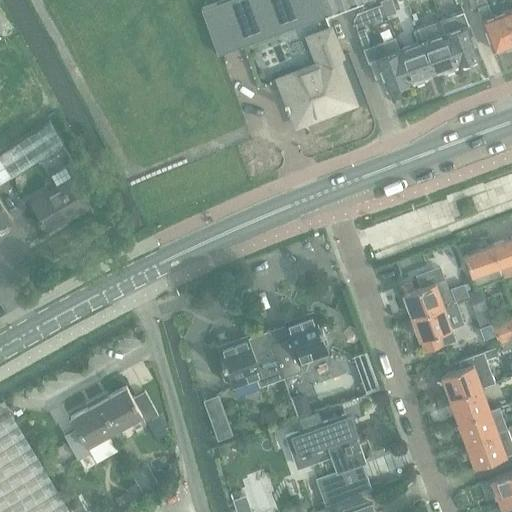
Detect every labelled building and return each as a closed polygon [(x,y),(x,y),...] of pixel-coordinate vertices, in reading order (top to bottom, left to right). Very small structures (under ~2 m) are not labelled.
[(223,0),(201,8),(217,54),(325,14),(347,6),(362,1),(361,0),(223,0)] [(390,0),(380,0),(379,0),(381,4),(385,16),(395,12),(390,0)] [(511,31),(504,10),(491,14),(485,0),(468,0),(472,9),(477,7),(493,50),(503,46),(507,49),(511,47),(511,31)] [(462,11),(439,20),(456,64),(460,62),(464,65),(469,63),(470,58),(479,55),(462,11)] [(455,64),(456,64),(439,20),(416,28),(417,29),(413,31),(417,43),(422,41),(433,73),(446,68),(449,71),(453,69),(455,64)] [(361,43),(369,40),(364,29),(357,32),(361,43)] [(328,30),(307,39),(321,76),(300,84),(296,74),(277,81),(287,106),(284,107),(285,112),(289,111),(293,120),(323,108),(323,109),(351,98),(335,58),(338,57),(328,30)] [(409,82),(410,82),(399,50),(400,49),(395,38),(363,50),(373,76),(375,78),(378,78),(381,77),(386,91),(395,87),(398,91),(409,87),(409,82)] [(417,43),(400,49),(399,50),(410,82),(411,81),(415,84),(423,81),(424,77),(433,73),(422,41),(417,43)] [(50,121),(0,153),(0,227),(11,220),(0,203),(0,183),(63,144),(50,121)] [(88,203),(72,175),(66,165),(49,175),(55,185),(29,200),(38,216),(35,218),(43,232),(62,221),(61,219),(88,203)] [(511,237),(490,245),(498,265),(511,260),(511,237)] [(501,278),(498,265),(490,245),(463,254),(474,287),(501,278)] [(403,293),(411,316),(453,301),(452,300),(445,279),(403,293)] [(490,324),(492,323),(480,288),(466,293),(478,328),(479,327),(490,324)] [(458,310),(455,301),(454,299),(452,300),(453,301),(411,316),(424,352),(442,346),(437,333),(451,328),(446,314),(458,310)] [(273,329),(267,331),(283,378),(304,370),(311,356),(325,351),(323,344),(327,343),(321,327),(317,328),(312,315),(285,325),(285,326),(274,330),(273,329)] [(511,315),(492,323),(499,344),(511,338),(511,315)] [(490,324),(479,327),(483,338),(494,335),(490,324)] [(236,395),(283,378),(267,331),(220,348),(225,362),(222,363),(224,367),(221,372),(223,379),(229,382),(231,381),(236,395)] [(366,350),(352,355),(365,393),(379,388),(366,350)] [(441,377),(449,400),(481,388),(481,387),(495,381),(483,350),(456,360),(460,370),(441,377)] [(125,386),(98,402),(117,437),(123,434),(119,427),(140,415),(144,423),(158,415),(144,390),(131,398),(125,386)] [(449,400),(457,422),(489,411),(481,388),(449,400)] [(289,397),(297,418),(310,414),(303,392),(289,397)] [(217,394),(202,400),(216,440),(231,435),(217,394)] [(110,440),(117,437),(98,402),(69,417),(75,428),(63,435),(77,460),(90,453),(94,461),(115,449),(110,440)] [(457,422),(465,445),(506,430),(498,408),(489,411),(457,422)] [(343,413),(284,435),(292,456),(296,468),(330,456),(336,471),(315,479),(325,506),(371,489),(361,463),(365,461),(354,432),(350,433),(343,413)] [(69,511),(11,414),(0,419),(0,511),(69,511)] [(511,446),(506,430),(465,445),(474,468),(511,454),(511,446)] [(149,469),(134,477),(142,492),(157,484),(149,469)] [(511,471),(490,479),(499,503),(511,498),(511,471)] [(137,485),(115,497),(121,509),(144,496),(137,485)] [(251,511),(246,494),(232,499),(236,511),(251,511)] [(78,496),(66,503),(71,511),(82,511),(86,510),(78,496)] [(511,511),(511,498),(499,503),(502,511),(511,511)] [(370,511),(367,502),(344,511),(370,511)]
